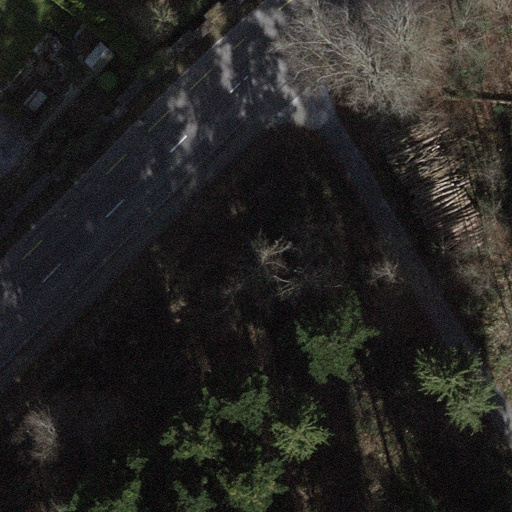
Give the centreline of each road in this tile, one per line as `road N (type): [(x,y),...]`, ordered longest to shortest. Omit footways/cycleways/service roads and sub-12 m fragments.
road 1 (tertiary): [(0,329),(229,97),(342,0)]
road 2 (track): [(287,45),(511,430)]
